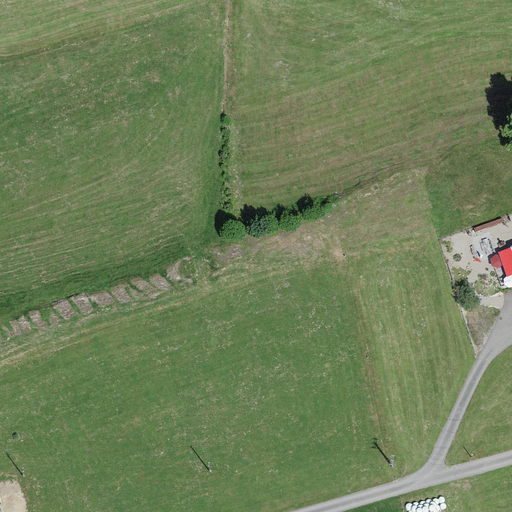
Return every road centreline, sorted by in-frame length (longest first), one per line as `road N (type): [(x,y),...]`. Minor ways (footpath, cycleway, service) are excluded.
road 1 (track): [(330,511),(511,459)]
road 2 (track): [(511,328),(493,347),(425,484)]
